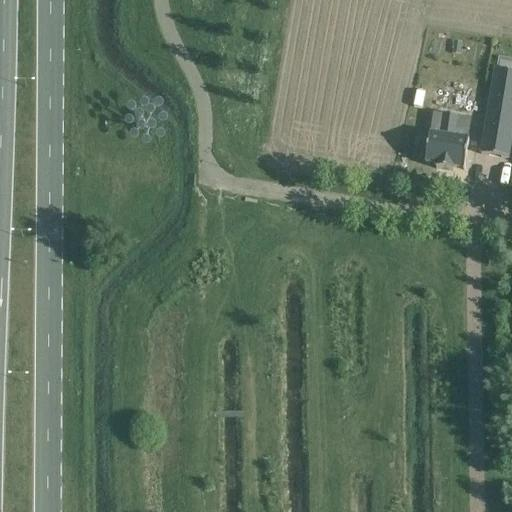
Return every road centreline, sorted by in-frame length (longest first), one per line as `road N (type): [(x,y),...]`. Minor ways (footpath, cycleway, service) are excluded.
road 1 (primary): [(47,511),(51,0)]
road 2 (unclassified): [(471,221),(212,183)]
road 3 (primary): [(2,0),(0,147)]
